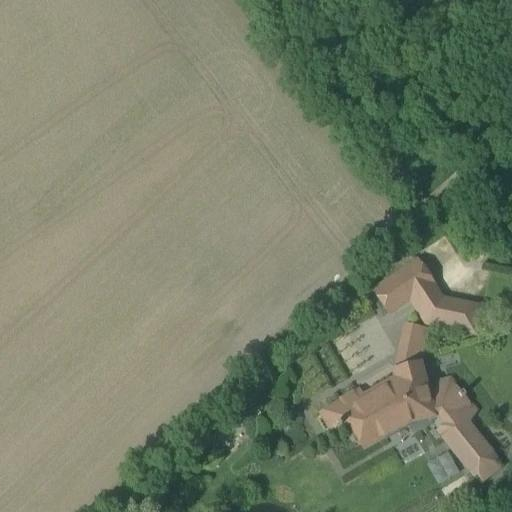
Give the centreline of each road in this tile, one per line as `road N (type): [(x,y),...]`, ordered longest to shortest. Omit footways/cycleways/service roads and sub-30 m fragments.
road 1 (track): [(511,126),(122,511)]
road 2 (unknown): [(335,511),(511,311)]
